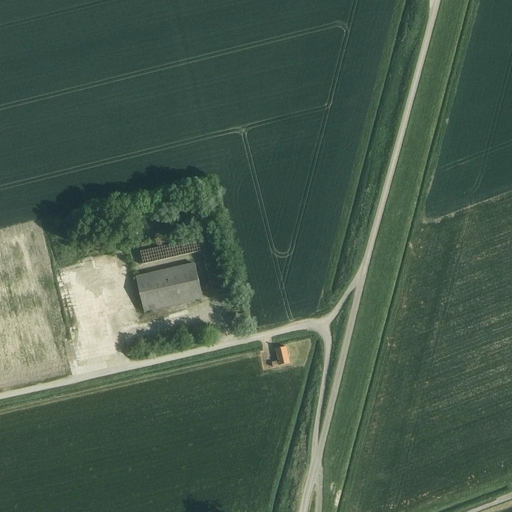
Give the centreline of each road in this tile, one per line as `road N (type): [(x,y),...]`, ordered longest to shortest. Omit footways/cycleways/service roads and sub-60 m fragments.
road 1 (unclassified): [(0,398),(322,325)]
road 2 (unclassified): [(363,267),(434,7)]
road 3 (unclassified): [(313,470),(363,267)]
road 4 (unclassified): [(313,470),(322,325)]
